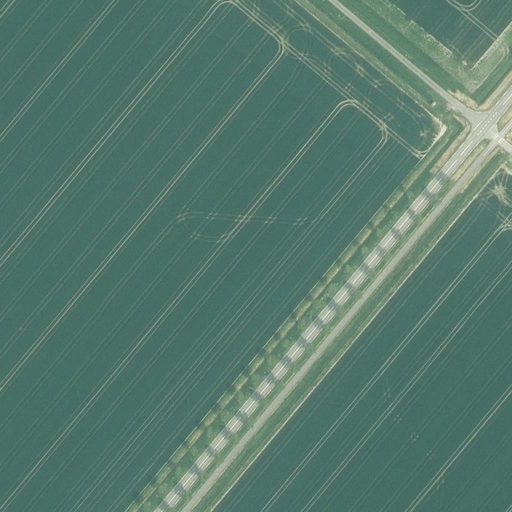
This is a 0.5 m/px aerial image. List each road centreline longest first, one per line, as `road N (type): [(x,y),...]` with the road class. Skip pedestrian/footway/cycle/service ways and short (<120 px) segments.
road 1 (tertiary): [(160,511),(483,127)]
road 2 (unclassified): [(483,127),(331,0)]
